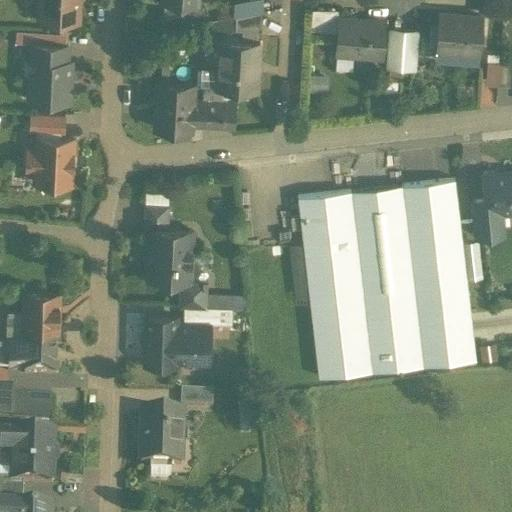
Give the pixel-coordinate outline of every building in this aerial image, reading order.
[(39,0),(39,17),(77,19),(77,0),(39,0)] [(184,0),(178,0),(162,0),(161,17),(183,13),(184,0)] [(262,10),(235,15),(235,28),(260,30),(262,10)] [(482,15),(438,11),(436,48),(479,51),(482,15)] [(385,18),(338,15),(335,53),(382,56),(385,18)] [(403,29),(390,28),(388,64),(400,65),(403,29)] [(416,30),(403,29),(400,65),(413,66),(416,30)] [(260,39),(219,37),(216,85),(257,88),(260,39)] [(67,43),(31,41),(30,59),(36,59),(36,58),(66,59),(67,43)] [(66,59),(36,58),(36,59),(35,74),(29,74),(28,97),(69,99),(71,59),(66,59)] [(511,62),(500,61),(498,84),(510,85),(511,62)] [(193,82),(157,80),(155,126),(190,128),(190,124),(203,125),(204,99),(192,98),(193,82)] [(233,100),(204,99),(203,125),(221,126),(221,124),(232,125),(233,100)] [(30,111),(29,130),(63,131),(64,113),(30,111)] [(73,138),(36,136),(36,148),(27,148),(26,168),(35,168),(34,181),(71,183),(72,167),(68,166),(69,153),(72,153),(73,138)] [(511,170),(482,174),(485,198),(486,212),(492,211),(511,209),(511,170)] [(454,176),(401,182),(415,301),(416,301),(423,363),(475,357),(474,355),(454,178),(454,176)] [(401,182),(350,188),(364,307),(415,301),(401,182)] [(350,188),(297,194),(303,241),(306,274),(318,374),(423,363),(416,301),(415,301),(364,307),(350,188)] [(485,198),(473,199),(476,235),(494,233),(492,211),(486,212),(485,198)] [(150,226),(166,227),(167,204),(143,204),(142,226),(150,226)] [(166,227),(150,226),(148,276),(179,277),(190,278),(191,228),(166,227)] [(303,241),(291,242),(295,275),(306,274),(303,241)] [(202,278),(190,278),(179,277),(178,303),(184,303),(206,304),(206,286),(207,286),(207,277),(202,277),(202,278)] [(59,291),(24,290),(23,311),(23,329),(26,329),(26,340),(25,340),(24,371),(24,373),(54,374),(55,330),(58,330),(59,291)] [(206,304),(184,303),(183,320),(183,321),(209,322),(210,304),(206,304)] [(229,322),(230,305),(210,304),(209,322),(229,322)] [(23,311),(6,311),(6,340),(8,340),(25,340),(26,340),(26,329),(23,329),(23,311)] [(177,314),(145,313),(144,361),(175,362),(175,358),(177,320),(177,314)] [(209,322),(183,321),(183,320),(177,320),(175,358),(208,360),(209,322)] [(25,340),(8,340),(8,371),(24,371),(25,340)] [(213,392),(181,391),(180,407),(212,408),(213,392)] [(51,395),(0,392),(0,416),(49,419),(51,395)] [(255,394),(239,395),(240,411),(255,410),(255,394)] [(182,413),(142,411),(142,412),(142,413),(141,445),(140,465),(181,467),(182,413)] [(53,434),(13,433),(13,435),(12,470),(12,481),(12,483),(23,483),(51,484),(51,483),(52,435),(53,434)] [(13,435),(0,434),(0,469),(12,470),(13,435)] [(12,481),(0,481),(0,494),(23,495),(23,483),(12,483),(12,481)] [(23,495),(0,494),(0,507),(12,508),(12,506),(22,507),(23,495)]
